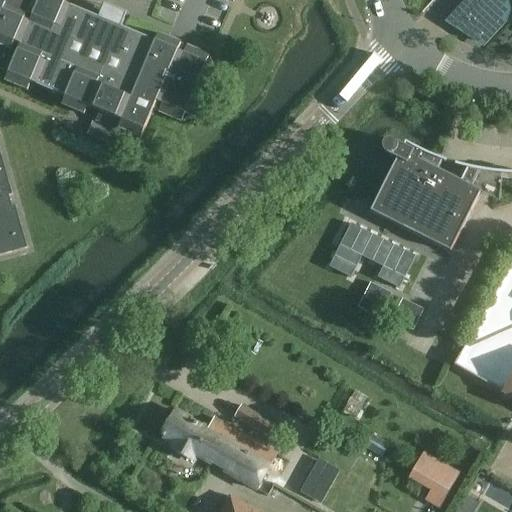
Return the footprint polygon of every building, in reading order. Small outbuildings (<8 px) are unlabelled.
[(0,0),(0,70),(8,74),(5,82),(27,91),(30,83),(65,98),(61,106),(84,116),(88,107),(97,111),(87,135),(106,143),(116,119),(123,122),(119,130),(141,139),(153,111),(181,123),(193,118),(214,67),(209,56),(159,35),(155,43),(121,28),(124,20),(102,11),(98,19),(64,4),(65,0),(70,0),(75,2),(75,0),(0,0)] [(471,0),(451,22),(483,43),(503,21),(506,11),(503,1),(502,0),(471,0)] [(397,160),(378,198),(371,213),(451,253),(481,193),(437,170),(441,163),(455,167),(475,172),(495,175),(511,176),(511,173),(504,174),(480,171),(456,165),(446,162),(430,156),(419,151),(404,143),(403,144),(393,139),(392,139),(390,139),(389,139),(387,140),(386,140),(385,141),(384,143),(383,144),(383,145),(382,147),(382,148),(383,150),(383,151),(384,153),(385,154),(397,160)] [(0,256),(27,249),(15,206),(22,204),(26,220),(49,213),(38,172),(14,179),(19,194),(12,196),(0,152),(0,256)] [(454,365),(453,366),(503,394),(511,399),(511,263),(464,348),(454,365)] [(358,309),(379,319),(391,294),(371,284),(358,309)] [(392,321),(413,332),(424,310),(403,300),(392,321)] [(242,407),(236,418),(268,437),(274,425),(242,407)] [(255,442),(230,428),(215,419),(209,431),(193,422),(176,412),(162,437),(174,444),(171,449),(193,460),(195,456),(256,490),(276,454),(255,442)] [(372,435),(364,449),(382,459),(389,445),(372,435)] [(424,453),(408,479),(430,492),(425,501),(439,510),(460,474),(424,453)] [(255,511),(230,497),(221,511),(255,511)]
